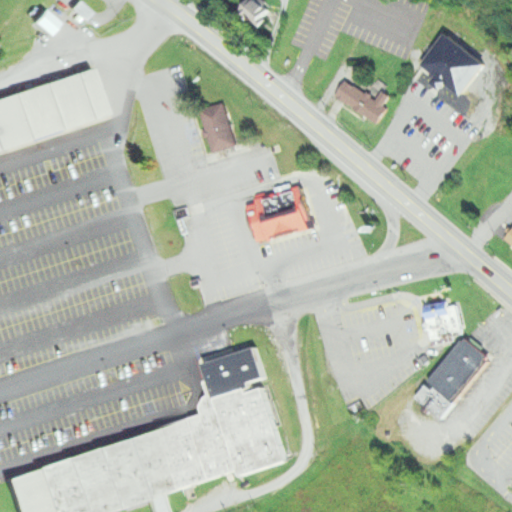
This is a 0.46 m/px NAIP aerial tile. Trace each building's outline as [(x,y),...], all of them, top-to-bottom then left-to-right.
[(255,0),(259,0),(266,6),(263,10),(269,15),(260,27),(239,9),(246,0),(252,0),(254,2),(255,0)] [(76,9),(88,20),(93,14),(81,3),(76,9)] [(0,149),(0,98),(95,67),(110,113),(0,149)] [(384,90),(393,96),(386,106),(391,109),(381,124),(337,94),(347,80),(378,100),(384,90)] [(445,109),(459,92),(471,102),(450,128),(441,137),(408,109),(415,100),(422,106),(430,96),(445,109)] [(236,147),(225,104),(201,110),(212,153),(236,147)] [(259,244),(315,228),(304,185),(247,200),(259,244)] [(424,305),(455,298),(463,332),(432,340),(424,305)] [(441,418),(416,397),(466,338),(491,359),(441,418)] [(8,478),(19,511),(98,511),(150,495),(156,511),(172,511),(165,491),(239,466),(242,474),(288,459),(264,386),(250,390),(254,388),(253,384),(269,379),(258,344),(206,360),(211,376),(205,379),(208,393),(202,414),(8,478)]
